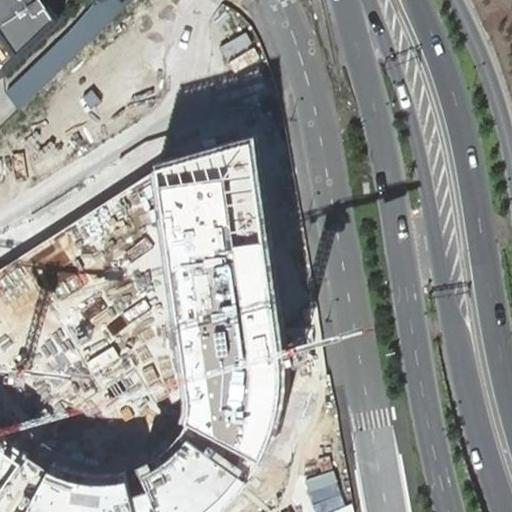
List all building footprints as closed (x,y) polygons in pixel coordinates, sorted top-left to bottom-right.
[(0,0),(0,60),(8,71),(26,54),(62,20),(48,0),(0,0)] [(98,0),(75,28),(8,92),(20,109),(97,36),(124,11),(136,0),(98,0)] [(253,138),(159,165),(196,395),(195,404),(193,412),(190,419),(218,433),(264,456),(272,440),(278,417),(281,403),(284,383),(283,371),(283,352),(253,138)] [(29,511),(53,468),(0,432),(0,511),(29,511)] [(257,467),(264,456),(218,433),(209,447),(250,477),(257,467)] [(209,447),(192,435),(187,444),(178,453),(168,462),(159,468),(148,471),(154,487),(163,511),(217,511),(218,511),(235,497),(246,483),(250,477),(209,447)] [(139,511),(134,492),(131,477),(118,480),(103,481),(90,481),(77,478),(64,473),(53,468),(29,511),(139,511)] [(163,511),(154,487),(134,492),(139,511),(163,511)]
